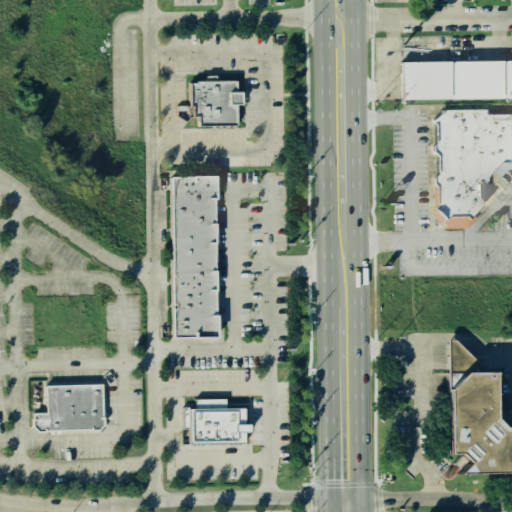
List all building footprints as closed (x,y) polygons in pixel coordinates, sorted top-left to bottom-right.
[(511,58),(394,60),(396,98),(511,97),(511,58)] [(182,79),(183,126),(237,125),(236,78),(182,79)] [(511,114),(429,115),(432,220),(468,219),(482,200),(479,181),(493,161),(511,160),(511,114)] [(163,175),(164,335),(210,336),(208,174),(163,175)] [(489,370),(490,419),(511,419),(511,471),(450,473),(436,451),(430,385),(449,369),(489,370)] [(97,382),(97,430),(26,432),(22,413),(38,412),(40,384),(97,382)] [(182,407),(183,441),(238,442),(239,407),(223,407),(221,398),(190,397),(190,406),(182,407)]
